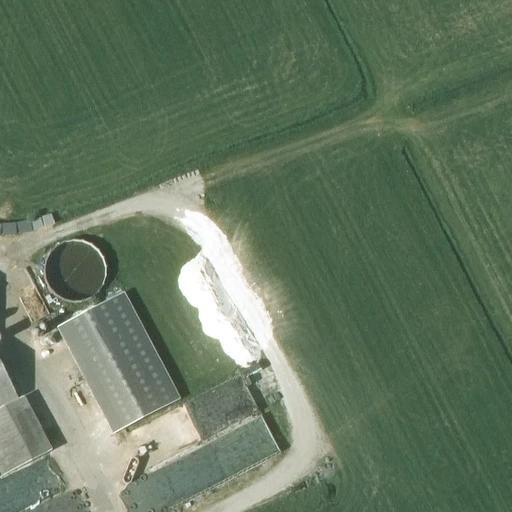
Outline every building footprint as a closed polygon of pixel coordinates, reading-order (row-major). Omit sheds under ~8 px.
[(53,285),(97,291),(103,246),(60,240),(53,285)] [(112,436),(180,399),(124,293),(56,329),(112,436)] [(0,364),(0,472),(2,477),(45,454),(0,364)] [(198,400),(220,438),(265,413),(244,375),(198,400)] [(0,511),(23,511),(25,511),(11,480),(0,484),(0,511)]
